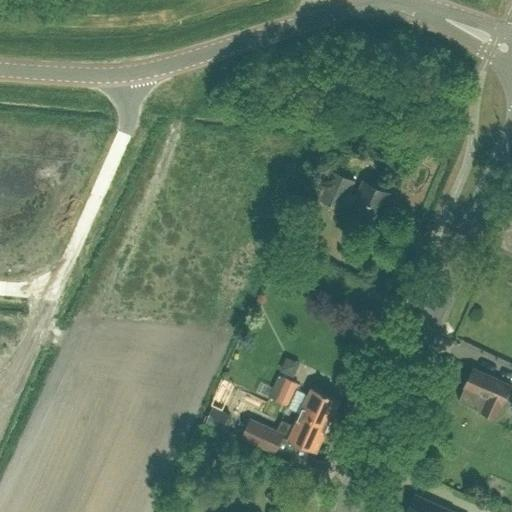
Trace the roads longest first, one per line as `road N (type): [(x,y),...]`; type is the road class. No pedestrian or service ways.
road 1 (unclassified): [(511,47),(414,8),(358,3),(152,71),(91,77),(0,69)]
road 2 (secondary): [(343,511),(511,137)]
